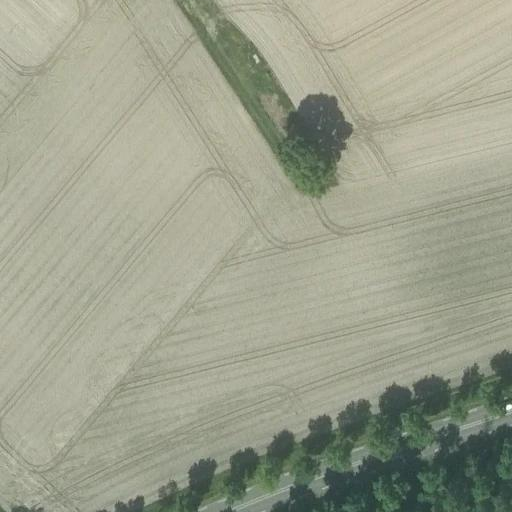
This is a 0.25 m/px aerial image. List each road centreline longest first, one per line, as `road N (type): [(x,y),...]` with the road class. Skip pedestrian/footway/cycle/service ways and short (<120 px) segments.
road 1 (primary): [(264,511),(511,435)]
road 2 (track): [(312,193),(184,0)]
